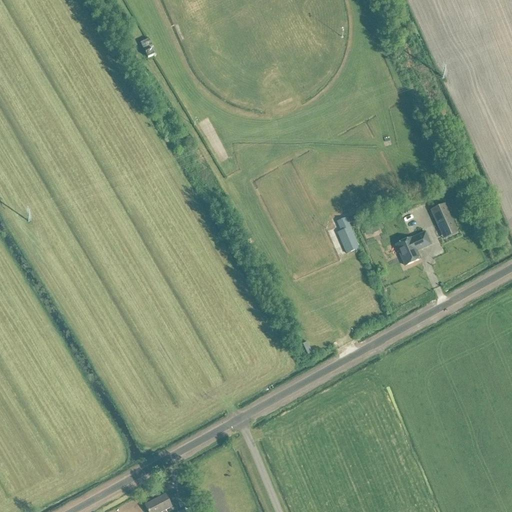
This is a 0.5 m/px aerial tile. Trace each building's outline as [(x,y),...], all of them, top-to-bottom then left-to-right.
[(147,60),(156,56),(148,39),(139,43),(147,60)] [(444,205),(431,211),(444,240),(457,234),(444,205)] [(340,232),(337,234),(346,255),(359,249),(350,228),(348,224),(358,220),(356,215),(346,218),(336,222),(340,232)] [(375,224),(363,229),(367,238),(379,233),(375,224)] [(411,238),(395,245),(405,266),(420,259),(417,251),(431,245),(425,232),(411,239),(411,238)] [(166,511),(171,508),(165,495),(144,506),(147,511),(166,511)]
